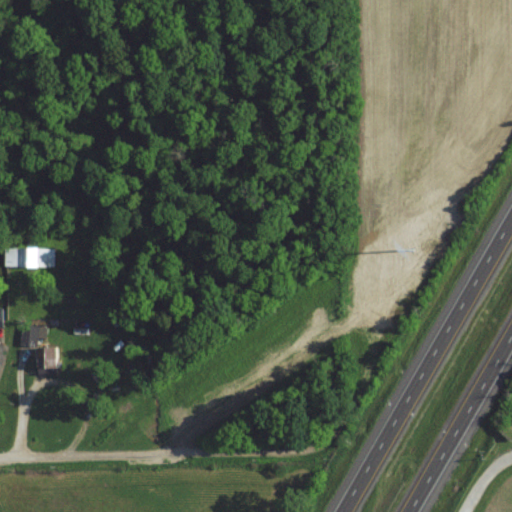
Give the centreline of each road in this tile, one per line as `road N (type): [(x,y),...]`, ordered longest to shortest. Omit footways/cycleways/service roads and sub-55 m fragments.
road 1 (motorway): [(511,218),(341,511)]
road 2 (residential): [(0,458),(300,451)]
road 3 (motorway): [(409,511),(511,337)]
